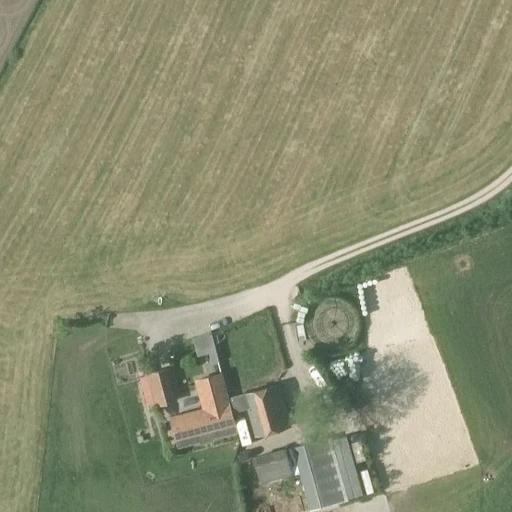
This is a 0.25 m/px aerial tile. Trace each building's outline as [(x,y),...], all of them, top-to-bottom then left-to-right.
[(219,362),(211,331),(193,338),(198,356),(209,353),(212,363),(219,362)] [(168,368),(146,374),(147,376),(154,402),(156,407),(176,402),(168,368)] [(203,409),(170,417),(178,449),(193,445),(200,443),(201,445),(214,441),(215,439),(238,432),(237,426),(227,389),(223,375),(195,382),(199,396),(203,409)] [(279,385),(244,395),(244,394),(231,397),(235,412),(248,409),(255,436),(290,426),(279,385)] [(292,447),(293,447),(300,473),(310,510),(331,504),(313,441),(311,442),(309,436),(302,438),(304,443),(292,447)] [(293,475),(285,449),(254,458),(261,484),(293,475)]
